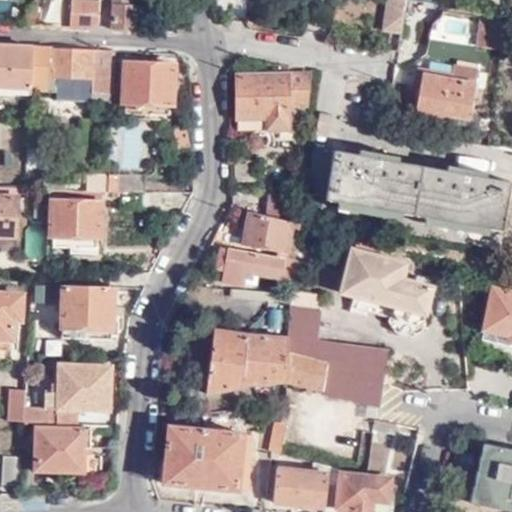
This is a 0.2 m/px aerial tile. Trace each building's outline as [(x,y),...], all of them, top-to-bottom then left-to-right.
[(36,17),(39,0),(33,0),(33,3),(27,3),(23,23),(34,25),(36,17)] [(99,27),(100,0),(71,0),(68,26),(99,27)] [(113,0),(112,28),(135,29),(136,2),(131,2),(131,0),(113,0)] [(385,0),(382,26),(399,29),(403,0),(385,0)] [(478,30),(476,45),(500,47),(504,18),(485,16),(483,30),(478,30)] [(34,25),(43,25),(44,18),(36,17),(34,25)] [(0,91),(30,93),(30,88),(30,82),(33,45),(0,43),(0,91)] [(114,92),(115,48),(33,45),(30,82),(30,88),(56,89),(57,76),(93,78),(92,90),(114,92)] [(416,111),(449,116),(450,113),(470,116),(478,69),(475,69),(476,63),(457,60),(456,66),(454,65),(452,78),(422,73),(416,111)] [(174,104),(176,63),(124,62),(123,102),(126,102),(126,118),(171,119),(172,104),(174,104)] [(396,113),(414,116),(416,111),(422,73),(452,78),(452,73),(417,66),(413,88),(401,86),(396,113)] [(308,104),(312,72),(238,71),(236,126),(285,127),(287,104),(308,104)] [(448,122),(468,125),(470,116),(450,113),(449,116),(449,118),(448,122)] [(178,152),(190,150),(186,131),(175,133),(178,152)] [(508,182),(330,151),(323,200),(500,229),(508,182)] [(107,189),(144,190),(144,171),(109,171),(107,189)] [(0,238),(16,240),(19,197),(19,187),(16,187),(0,186),(0,238)] [(46,187),(46,198),(53,199),(52,245),(70,245),(70,251),(97,252),(98,235),(101,235),(102,200),(72,199),(72,188),(46,187)] [(297,223),(249,210),(244,245),(292,253),(297,223)] [(394,248),(355,239),(353,249),(349,248),(337,292),(351,296),(346,312),(362,316),(364,311),(389,317),(392,307),(397,319),(415,324),(424,317),(433,285),(402,277),(405,262),(377,254),(378,251),(392,254),(394,248)] [(296,257),(229,247),(218,246),(215,267),(223,268),(221,281),(244,284),(245,281),(256,282),(258,272),(282,276),(284,261),(293,263),(307,265),(311,259),(296,257)] [(298,250),(296,257),(311,259),(311,252),(298,250)] [(284,261),(282,276),(292,277),(293,263),(284,261)] [(511,280),(498,277),(496,289),(490,288),(480,340),(511,346),(511,280)] [(53,293),(53,283),(41,282),(41,293),(53,293)] [(111,314),(112,284),(63,283),(61,336),(111,338),(111,334),(116,335),(116,326),(122,327),(122,314),(111,314)] [(290,292),(229,287),(228,294),(289,299),(290,292)] [(21,292),(0,290),(0,334),(18,336),(21,292)] [(290,292),(289,299),(289,328),(287,386),(287,387),(291,387),(319,391),(319,395),(377,405),(382,379),(406,382),(412,354),(320,339),(322,291),(296,290),(296,292),(290,292)] [(392,307),(389,317),(388,321),(394,330),(411,335),(423,328),(425,322),(424,317),(415,324),(397,319),(392,307)] [(255,387),(287,387),(287,386),(289,328),(213,328),(205,394),(226,393),(255,387)] [(24,421),(109,424),(111,361),(57,361),(56,411),(25,409),(24,421)] [(25,409),(26,388),(11,387),(9,420),(24,421),(25,409)] [(292,405),(288,404),(283,423),(277,450),(285,451),(292,405)] [(277,450),(283,423),(273,421),(266,448),(268,450),(276,452),(277,452),(277,450)] [(112,430),(111,425),(36,425),(35,468),(95,470),(96,450),(89,450),(90,430),(112,430)] [(250,432),(167,426),(163,482),(248,489),(250,432)] [(511,449),(483,444),(469,499),(511,509),(511,449)] [(1,480),(21,481),(22,454),(3,453),(1,480)] [(272,500),(323,505),(323,504),(326,471),(328,462),(311,461),(310,470),(275,466),(272,500)] [(323,504),(335,506),(338,472),(326,471),(323,504)] [(389,477),(366,475),(338,472),(335,506),(350,507),(350,510),(370,511),(371,508),(391,510),(394,485),(388,484),(389,477)]
